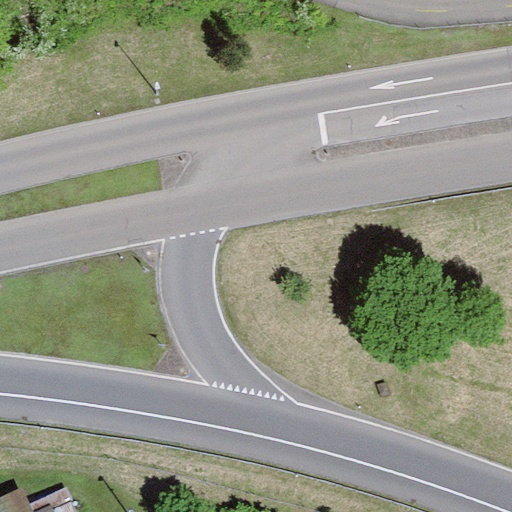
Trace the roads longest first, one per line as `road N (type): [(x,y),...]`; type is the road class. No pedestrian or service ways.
road 1 (primary): [(214,204),(511,157)]
road 2 (primary): [(273,126),(108,142),(0,170)]
road 3 (trunk): [(257,423),(427,471),(511,505)]
road 4 (trunk): [(0,384),(257,423)]
road 5 (primary): [(511,86),(273,126)]
road 6 (trunk): [(214,204),(194,251),(194,303),(212,362),(257,423)]
road 7 (primary): [(0,252),(214,204)]
